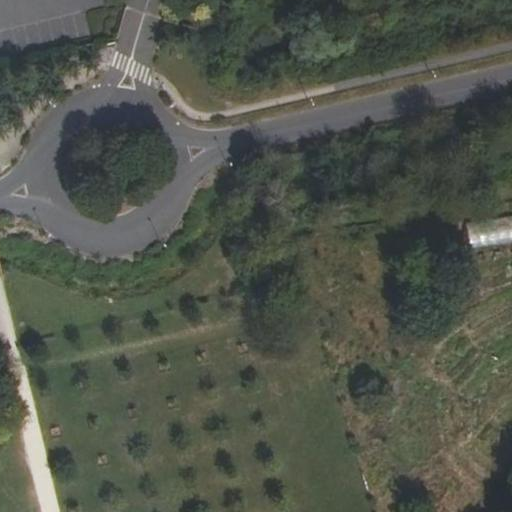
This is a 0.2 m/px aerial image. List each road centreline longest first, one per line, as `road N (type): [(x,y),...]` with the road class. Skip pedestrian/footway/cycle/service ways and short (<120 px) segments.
road 1 (tertiary): [(234,143),(511,79)]
road 2 (tertiary): [(56,211),(88,234),(127,236),(161,215),(177,179)]
road 3 (tertiary): [(164,131),(126,106),(102,105),(63,124),(43,162)]
